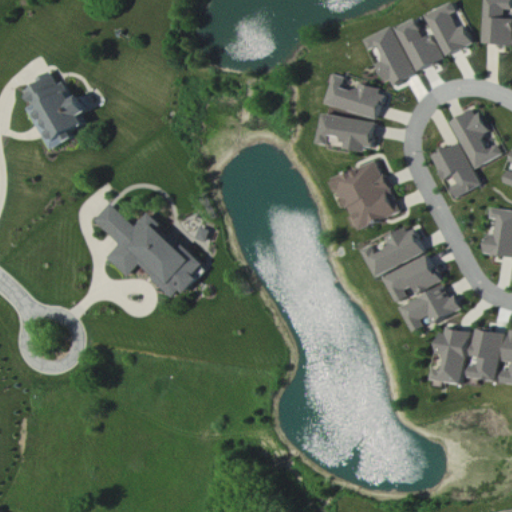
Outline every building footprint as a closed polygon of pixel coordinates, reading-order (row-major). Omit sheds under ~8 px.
[(511,47),(511,20),(511,14),(511,0),(491,0),(489,46),(511,47)] [(451,59),(479,47),(471,27),(464,30),(458,16),(464,14),(460,5),(433,17),(451,59)] [(401,30),(422,74),(450,61),(438,36),(430,40),(421,21),(401,30)] [(394,89),(421,77),(400,29),(373,40),(394,89)] [(54,152),(79,140),(76,134),(89,128),(85,118),(90,116),(82,98),(75,101),(67,84),(61,87),(55,74),(40,81),(43,87),(29,93),(36,108),(33,109),(54,152)] [(363,86),(361,93),(349,90),(351,79),(339,76),(332,108),(384,120),(390,93),(363,86)] [(455,124),(479,171),(507,157),(501,145),(491,151),(485,138),(492,135),(480,111),(455,124)] [(348,149),(376,154),(381,124),(329,116),(324,146),(334,148),(336,137),(350,139),(348,149)] [(485,188),(463,144),(436,158),(448,184),(451,183),(460,200),(485,188)] [(341,180),(363,233),(405,216),(383,163),(341,180)] [(100,223),(125,246),(113,259),(133,279),(144,267),(179,299),(185,293),(189,296),(203,281),(199,277),(209,267),(190,248),(185,253),(162,231),(167,227),(154,215),(141,229),(116,206),(100,223)] [(488,257),(511,259),(511,211),(494,210),(493,220),(499,221),(498,236),(490,235),(488,257)] [(200,241),(211,244),(214,232),(204,229),(200,241)] [(383,280),(430,255),(416,229),(390,242),(395,251),(384,257),(379,248),(369,254),(383,280)] [(390,277),(402,305),(415,300),(412,292),(419,289),(422,296),(445,286),(434,259),(390,277)] [(467,312),(460,297),(454,300),(448,289),(406,309),(419,335),(432,329),(429,322),(436,318),(439,326),(467,312)] [(510,336),(479,332),(479,334),(447,330),(444,356),(451,357),(450,372),(439,370),(438,382),(472,387),(472,381),(504,385),(510,336)]
